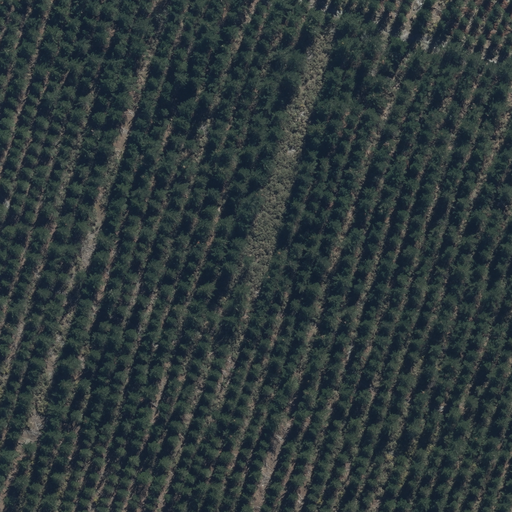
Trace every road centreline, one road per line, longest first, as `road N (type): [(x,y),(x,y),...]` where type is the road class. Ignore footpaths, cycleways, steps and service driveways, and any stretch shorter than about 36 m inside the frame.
road 1 (track): [(511,429),(464,423),(389,393),(372,365),(319,336),(282,328),(173,348),(59,292),(0,206)]
road 2 (track): [(511,60),(314,0)]
